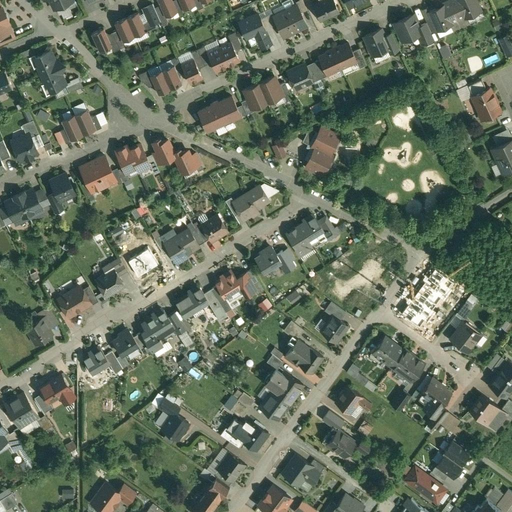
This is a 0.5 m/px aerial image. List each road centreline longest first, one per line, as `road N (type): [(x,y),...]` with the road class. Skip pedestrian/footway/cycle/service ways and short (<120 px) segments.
road 1 (residential): [(313,196),(0,387)]
road 2 (residential): [(406,0),(155,117)]
road 3 (residential): [(229,511),(378,310)]
road 4 (residential): [(155,117),(313,196)]
road 5 (residential): [(114,136),(0,187)]
road 6 (residential): [(313,196),(423,249)]
